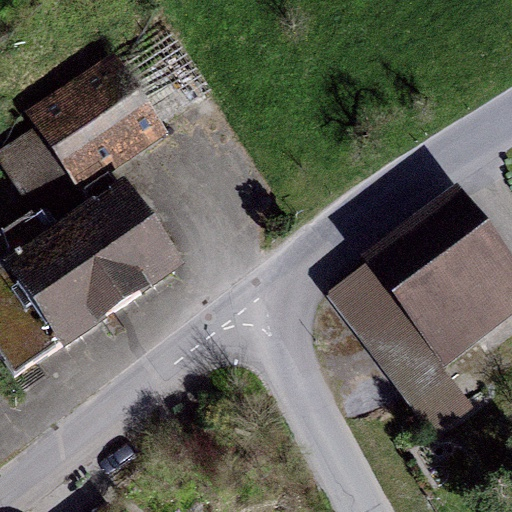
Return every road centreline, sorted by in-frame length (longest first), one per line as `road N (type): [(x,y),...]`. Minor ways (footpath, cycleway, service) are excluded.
road 1 (unclassified): [(0,497),(259,293)]
road 2 (tertiary): [(259,293),(403,188),(511,122)]
road 3 (tertiary): [(373,511),(259,293)]
